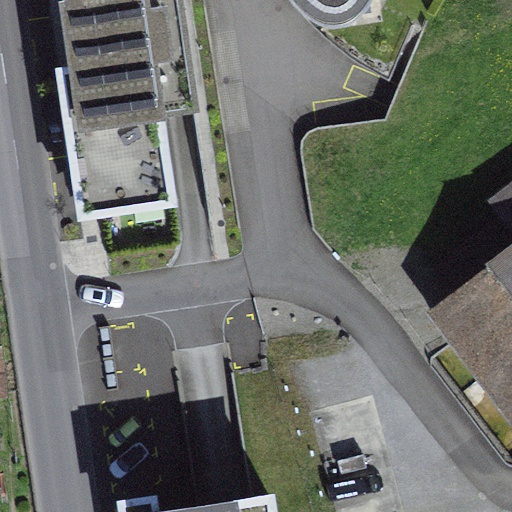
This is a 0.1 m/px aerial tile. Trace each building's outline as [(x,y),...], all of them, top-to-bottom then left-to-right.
[(56,0),(68,75),(54,77),(78,229),(179,213),(166,127),(201,122),(182,0),(56,0)] [(287,0),(309,27),(325,33),(341,33),(355,26),(366,14),(372,0),(287,0)] [(470,289),(425,317),(511,429),(511,184),(488,203),(501,223),(452,260),(470,289)] [(0,330),(0,405),(9,405),(0,330)] [(275,511),(274,500),(215,511),(275,511)]
